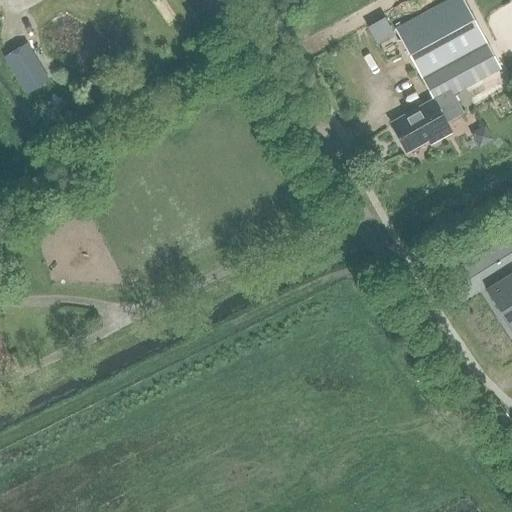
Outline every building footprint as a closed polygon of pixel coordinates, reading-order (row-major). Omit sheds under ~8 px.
[(452,119),(453,122),(511,89),(511,78),(503,62),(486,70),(475,50),(486,45),(461,0),(450,0),(396,30),(433,99),(431,99),(433,102),(392,125),(405,150),(426,139),(429,144),(450,133),(444,123),(452,119)] [(27,44),(4,58),(26,95),(49,81),(27,44)] [(53,95),(42,115),(58,123),(68,103),(53,95)] [(473,148),(499,139),(493,124),(468,133),(473,148)] [(511,272),(497,282),(485,289),(494,303),(503,317),(511,331),(511,272)] [(36,342),(43,356),(84,335),(77,321),(36,342)] [(0,362),(9,358),(0,339),(0,362)]
